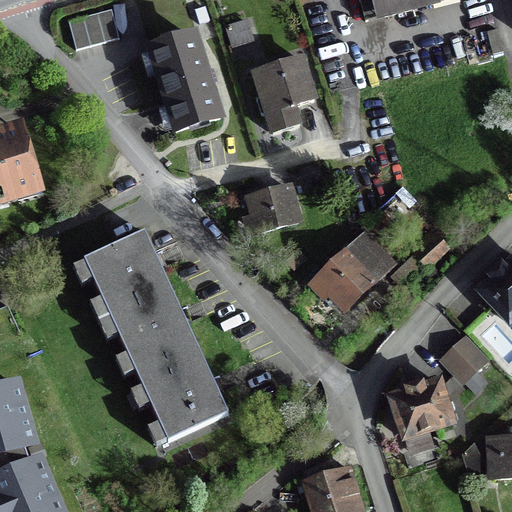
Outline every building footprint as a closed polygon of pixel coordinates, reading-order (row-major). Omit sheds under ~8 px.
[(359,0),(365,22),(451,0),(359,0)] [(253,46),(248,26),(228,31),(233,51),(253,46)] [(200,43),(150,57),(175,140),(225,126),(200,43)] [(305,63),(255,77),(273,142),(301,134),(295,112),(317,106),(305,63)] [(22,135),(0,140),(0,206),(39,195),(22,135)] [(321,183),(318,170),(294,176),(298,189),(321,183)] [(292,192),(247,200),(254,236),(299,228),(292,192)] [(364,236),(313,286),(345,319),(396,269),(364,236)] [(145,239),(86,266),(170,447),(229,420),(212,383),(180,314),(155,261),(145,239)] [(492,282),(480,295),(510,325),(511,322),(511,263),(506,269),(502,266),(498,269),(497,268),(495,271),(491,274),(492,275),(488,278),(492,282)] [(0,344),(19,336),(6,309),(0,311),(0,344)] [(486,362),(465,341),(454,351),(443,361),(464,383),(464,382),(475,393),(478,390),(485,383),(475,372),(486,362)] [(391,400),(404,440),(407,439),(426,433),(452,425),(439,384),(426,388),(423,384),(418,386),(417,385),(413,386),(410,387),(410,388),(405,390),(406,395),(391,400)] [(0,511),(58,511),(38,465),(29,468),(22,449),(32,447),(15,388),(0,392),(0,511)] [(491,460),(500,460),(501,480),(511,479),(511,439),(489,440),(491,460)] [(463,455),(470,476),(485,473),(472,446),(463,455)] [(360,511),(350,474),(302,487),(308,511),(360,511)]
